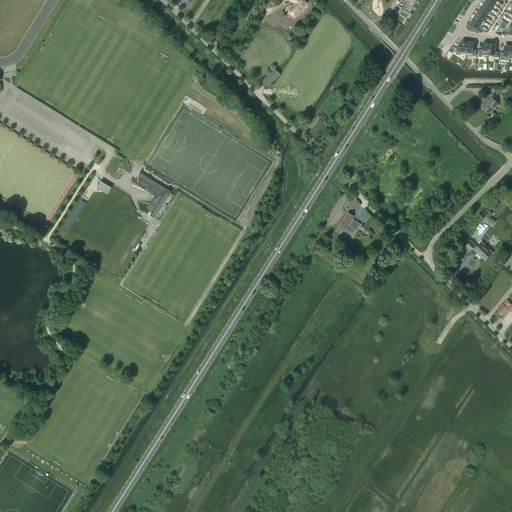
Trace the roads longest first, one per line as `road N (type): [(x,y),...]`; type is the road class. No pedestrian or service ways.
road 1 (primary): [(436,0),(112,511)]
road 2 (unclassified): [(511,347),(429,259),(436,237),(511,161)]
road 3 (residential): [(511,157),(478,136),(345,0)]
road 4 (unclassified): [(296,132),(161,0)]
